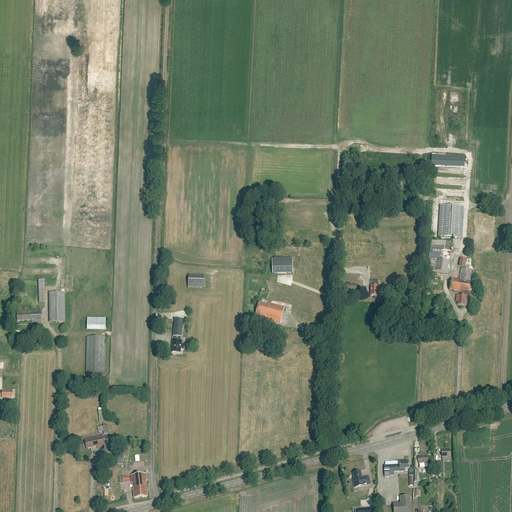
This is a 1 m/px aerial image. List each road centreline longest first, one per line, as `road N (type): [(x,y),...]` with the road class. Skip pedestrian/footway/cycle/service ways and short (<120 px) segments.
road 1 (track): [(158,503),(153,343),(167,0)]
road 2 (secondary): [(126,511),(511,406)]
road 3 (track): [(330,456),(339,153)]
